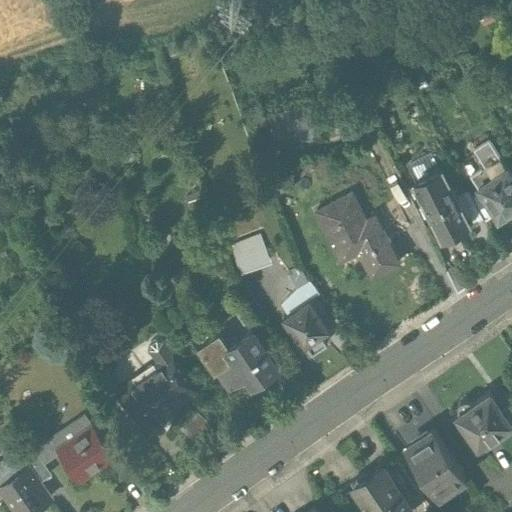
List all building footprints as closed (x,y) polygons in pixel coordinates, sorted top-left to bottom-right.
[(411,89),(405,92),(410,102),(416,99),(411,89)] [(365,100),(360,103),(365,113),(370,110),(365,100)] [(322,131),(318,109),(304,112),(305,116),(293,118),(293,121),(287,123),(288,126),(271,130),(273,141),(322,131)] [(478,192),(497,223),(500,221),(504,223),(511,219),(511,214),(511,213),(511,181),(505,170),(489,180),(492,183),(478,192)] [(442,173),(412,188),(440,241),(442,240),(446,242),(455,237),(455,233),(468,227),(469,226),(457,202),(442,173)] [(371,279),(398,265),(374,219),(364,224),(350,197),(316,215),(333,247),(350,239),(371,279)] [(469,226),(468,227),(471,232),(482,226),(467,197),(457,202),(469,226)] [(281,285),(291,301),(308,288),(298,273),(281,285)] [(448,279),(458,299),(468,292),(458,275),(448,279)] [(312,301),(283,322),(302,350),(326,334),(318,322),(324,318),(312,301)] [(234,362),(220,371),(228,384),(242,375),(246,382),(244,383),(250,393),(260,387),(258,384),(276,373),(274,368),(278,366),(267,348),(262,351),(253,335),(227,351),(234,362)] [(117,398),(146,439),(161,429),(153,418),(196,388),(173,353),(158,363),(161,368),(117,398)] [(458,419),(455,420),(476,452),(511,429),(506,422),(511,419),(505,409),(500,413),(489,397),(471,410),(469,408),(466,408),(463,408),(460,410),(458,413),(458,416),(458,419)] [(56,452),(76,481),(112,456),(92,427),(56,452)] [(432,438),(404,457),(437,504),(465,484),(432,438)] [(29,470),(32,475),(45,466),(29,443),(15,453),(27,471),(29,470)] [(15,453),(0,463),(0,492),(13,511),(32,511),(50,500),(39,485),(32,475),(29,470),(27,471),(15,453)] [(32,475),(39,485),(52,476),(45,466),(32,475)] [(367,479),(351,490),(366,511),(410,511),(414,510),(402,492),(398,495),(382,471),(368,481),(367,479)]
